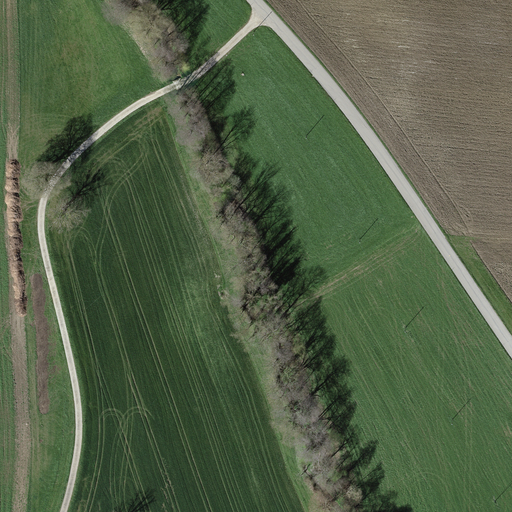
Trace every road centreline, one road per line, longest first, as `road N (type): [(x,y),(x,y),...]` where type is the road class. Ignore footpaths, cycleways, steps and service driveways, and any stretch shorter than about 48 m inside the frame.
road 1 (track): [(64,511),(80,419),(40,210),(71,159),(109,123),(197,75),(266,15)]
road 2 (tertiary): [(511,351),(326,81),(251,0)]
